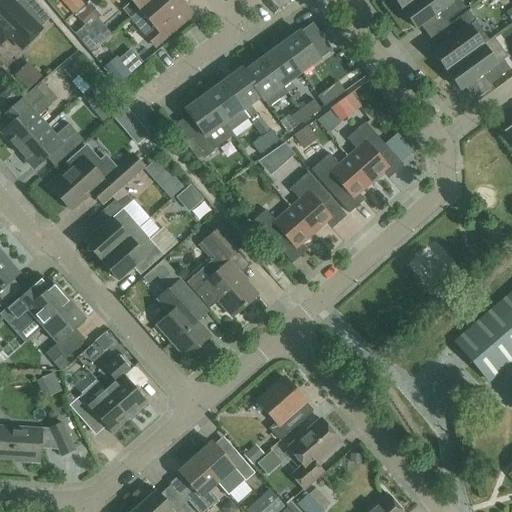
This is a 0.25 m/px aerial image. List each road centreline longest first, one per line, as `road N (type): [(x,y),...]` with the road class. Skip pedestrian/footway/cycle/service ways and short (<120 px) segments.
road 1 (residential): [(201,409),(67,252),(41,242),(0,196)]
road 2 (residential): [(282,335),(439,194),(446,181),(439,139)]
road 3 (residential): [(444,511),(282,335)]
road 4 (residential): [(439,139),(339,0)]
road 5 (residential): [(83,506),(201,409)]
road 6 (residential): [(132,106),(230,35),(233,21)]
